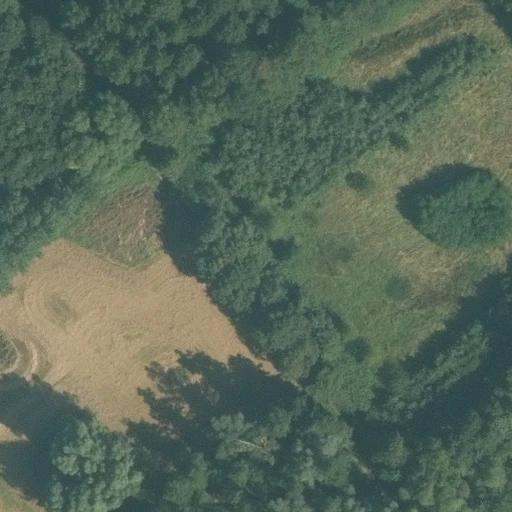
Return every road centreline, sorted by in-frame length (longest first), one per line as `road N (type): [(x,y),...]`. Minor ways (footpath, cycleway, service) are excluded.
road 1 (track): [(206,243),(403,511)]
road 2 (track): [(206,243),(39,5),(43,0)]
